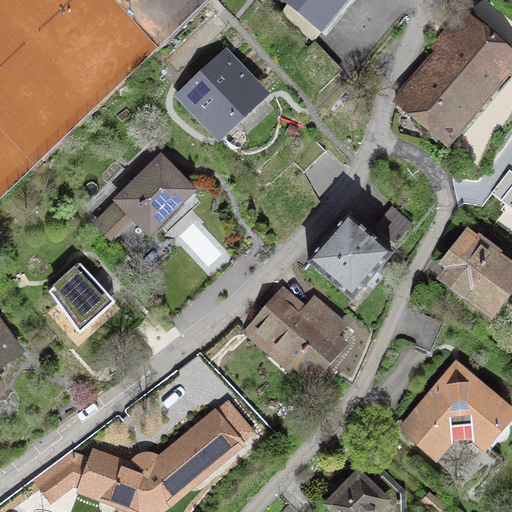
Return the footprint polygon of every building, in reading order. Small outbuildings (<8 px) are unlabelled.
[(281,0),(324,35),(352,0),(281,0)] [(511,54),(463,12),(432,48),(438,53),(396,103),(445,145),(511,66),(511,54)] [(339,73),(312,44),(293,62),(320,91),(339,73)] [(224,57),(182,96),(218,134),(259,94),(224,57)] [(193,194),(154,154),(137,171),(143,178),(97,223),(112,239),(134,217),(149,232),(170,211),(173,214),(193,194)] [(511,171),(509,169),(491,193),(511,208),(511,171)] [(391,207),(374,227),(394,244),(412,224),(391,207)] [(308,263),(352,301),(391,255),(348,217),(308,263)] [(446,277),(489,311),(511,281),(511,272),(492,257),(494,254),(480,244),(477,247),(468,240),(449,264),(453,268),(446,277)] [(114,303),(78,262),(47,289),(79,335),(114,303)] [(281,292),(247,331),(270,351),(278,341),(297,358),(294,363),(313,380),(343,346),(334,338),(343,327),(313,300),(303,311),(281,292)] [(443,324),(416,312),(403,341),(430,353),(443,324)] [(0,390),(1,390),(0,388),(0,365),(18,352),(0,326),(0,390)] [(449,379),(447,384),(441,384),(403,430),(436,458),(450,441),(473,438),(485,448),(511,415),(511,414),(474,382),(468,382),(463,376),(453,375),(449,379)] [(151,456),(138,458),(132,467),(94,452),(89,466),(72,460),(66,465),(61,459),(33,480),(49,502),(73,484),(81,487),(80,490),(137,511),(138,511),(140,508),(149,508),(161,504),(223,453),(226,457),(252,433),(233,410),(221,420),(214,412),(198,425),(201,429),(160,463),(155,457),(151,456)] [(401,511),(401,494),(382,476),(377,476),(368,485),(358,475),(328,506),(334,511),(401,511)]
